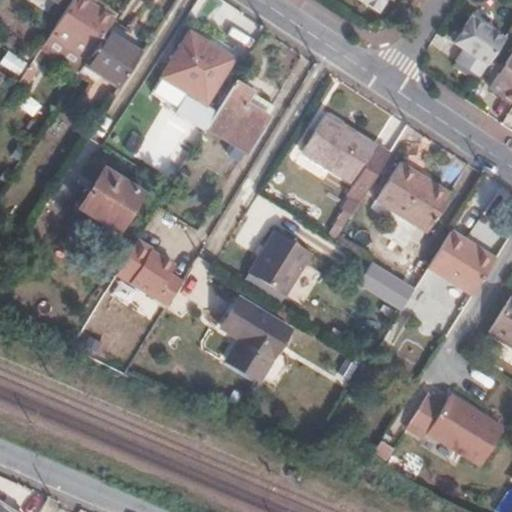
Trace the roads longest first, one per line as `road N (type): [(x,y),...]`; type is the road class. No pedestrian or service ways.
road 1 (unknown): [(174,0),(44,196)]
road 2 (unknown): [(325,46),(208,242)]
road 3 (residential): [(252,0),(387,85)]
road 4 (residential): [(387,85),(511,167)]
road 5 (unknown): [(511,258),(460,329),(454,356),(474,381)]
road 6 (residential): [(0,460),(127,511)]
